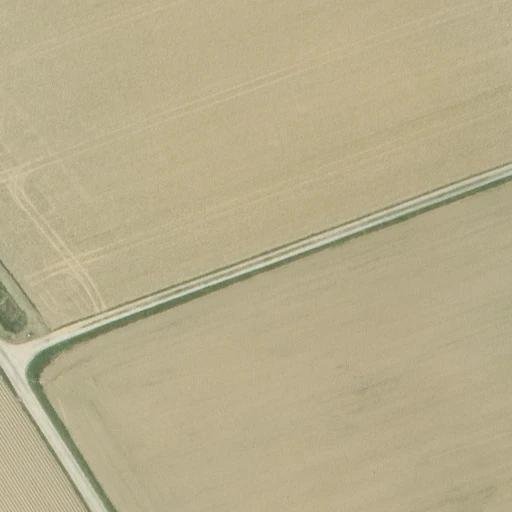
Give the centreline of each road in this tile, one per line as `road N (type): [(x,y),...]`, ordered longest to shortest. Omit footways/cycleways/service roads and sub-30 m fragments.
road 1 (track): [(511,169),(3,359)]
road 2 (unclassified): [(99,511),(0,355)]
